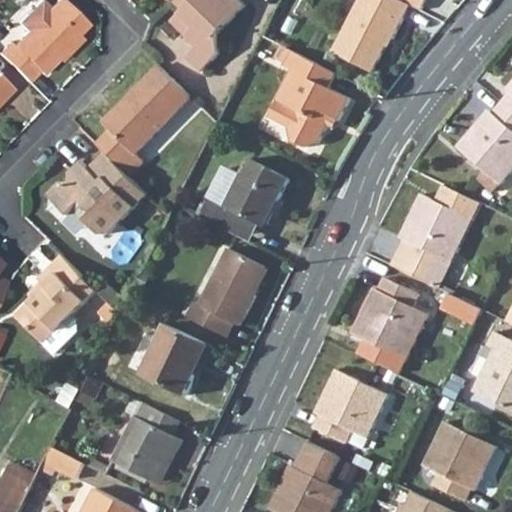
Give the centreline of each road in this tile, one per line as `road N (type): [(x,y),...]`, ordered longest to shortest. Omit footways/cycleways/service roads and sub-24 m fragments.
road 1 (tertiary): [(495,0),(387,135),(209,511)]
road 2 (residential): [(110,0),(120,24),(111,55),(0,168)]
